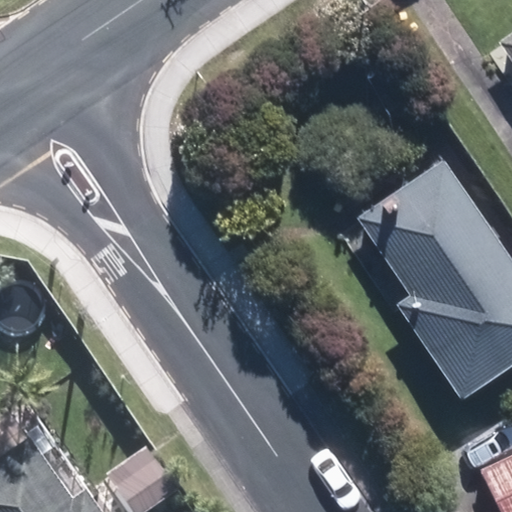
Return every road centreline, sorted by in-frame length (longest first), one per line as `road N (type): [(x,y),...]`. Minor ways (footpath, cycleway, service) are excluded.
road 1 (residential): [(312,511),(13,86)]
road 2 (residential): [(136,0),(13,86)]
